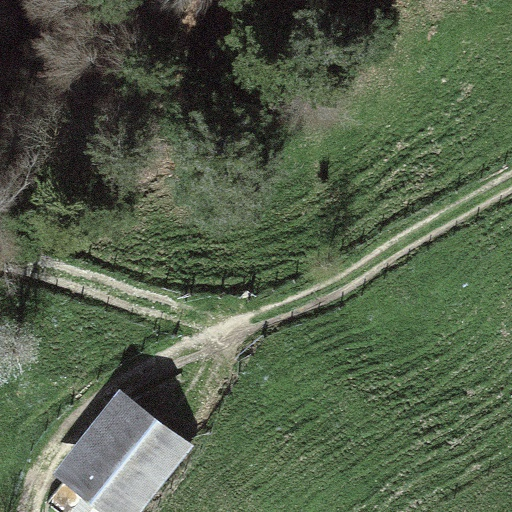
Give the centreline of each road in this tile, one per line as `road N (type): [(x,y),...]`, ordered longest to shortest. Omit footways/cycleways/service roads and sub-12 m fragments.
road 1 (track): [(235,330),(324,291),(511,179)]
road 2 (track): [(235,330),(107,392),(58,449),(32,511)]
